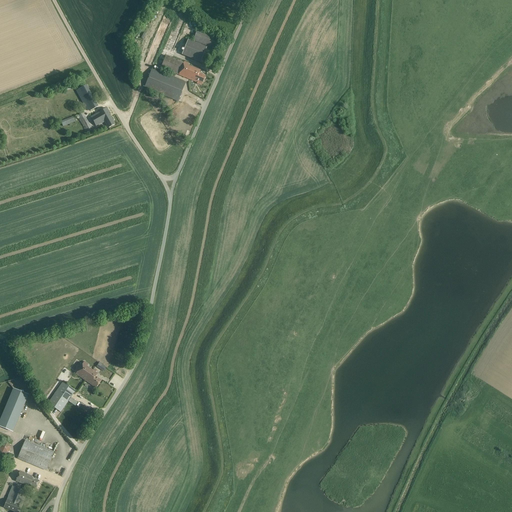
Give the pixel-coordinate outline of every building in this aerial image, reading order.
[(220,38),(197,29),(192,40),(215,49),(220,38)] [(206,48),(187,40),(181,54),(200,62),(206,48)] [(183,63),(165,56),(160,68),(197,82),(196,84),(201,85),(204,76),(198,74),(199,71),(197,70),(197,69),(187,65),(188,63),(183,62),(183,63)] [(157,70),(152,69),(144,88),(177,101),(185,82),(172,77),(157,70)] [(98,107),(86,85),(76,91),(87,111),(89,109),(90,111),(98,107)] [(115,124),(106,108),(100,112),(99,112),(99,113),(91,117),(96,126),(103,122),(104,122),(108,128),(111,127),(115,124)] [(83,112),(77,115),(87,132),(92,129),(83,112)] [(75,122),(73,117),(61,121),(63,127),(65,126),(65,127),(68,126),(68,127),(74,125),(73,123),(75,122)] [(86,381),(92,371),(86,367),(88,365),(84,362),(76,374),(86,381)] [(97,374),(92,371),(86,381),(92,385),(96,388),(101,381),(95,377),(97,374)] [(75,391),(63,382),(55,393),(68,401),(73,404),(75,401),(71,397),(75,391)] [(28,395),(14,389),(0,421),(0,426),(13,432),(28,395)] [(61,412),(68,401),(55,393),(48,404),(61,412)] [(54,452),(25,440),(18,458),(46,470),(54,452)] [(11,450),(7,441),(0,444),(0,448),(2,454),(11,450)] [(32,477),(20,471),(15,481),(28,486),(29,485),(36,488),(39,481),(32,478),(32,477)] [(23,491),(17,488),(11,502),(7,500),(3,508),(14,511),(16,511),(20,505),(18,504),(23,491)]
